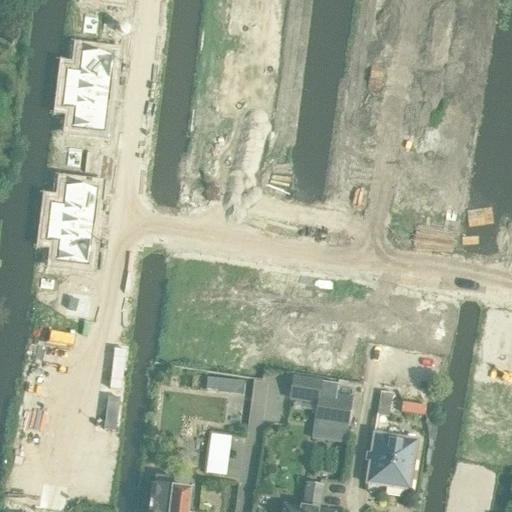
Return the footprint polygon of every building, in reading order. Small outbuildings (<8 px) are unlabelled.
[(234,0),(234,5),(278,10),(279,0),(234,0)] [(234,5),(231,32),(260,35),(258,48),(273,50),(278,10),(234,5)] [(84,16),(83,25),(96,26),(97,17),(84,16)] [(83,25),(82,33),(95,35),(96,26),(83,25)] [(228,58),(224,85),(268,90),(273,50),(258,48),(256,61),(228,58)] [(66,71),(63,90),(108,95),(113,57),(81,53),(78,73),(66,71)] [(220,90),(218,106),(222,106),(221,112),(250,116),(248,129),(263,131),(268,90),(224,85),(224,90),(220,90)] [(63,90),(61,108),(74,110),(72,129),(103,133),(108,95),(63,90)] [(212,154),(211,162),(214,167),(214,172),(253,177),(259,136),(239,134),(238,147),(217,144),(216,150),(212,154)] [(68,149),(67,158),(80,160),(81,151),(68,149)] [(67,158),(66,167),(79,168),(80,160),(67,158)] [(50,205),(47,223),(92,229),(97,191),(65,187),(62,206),(50,205)] [(47,223),(45,242),(58,243),(56,263),(87,267),(92,229),(47,223)] [(171,293),(167,317),(181,319),(182,313),(204,316),(205,315),(211,274),(211,273),(207,272),(208,268),(193,266),(193,270),(189,269),(185,296),(171,293)] [(211,274),(205,315),(227,318),(233,278),(211,274)] [(233,278),(227,318),(250,322),(250,318),(264,320),(268,296),(254,294),(256,279),(234,276),(233,278)] [(41,280),(39,289),(52,291),(53,281),(41,280)] [(268,296),(264,320),(278,322),(277,326),(300,329),(306,289),(306,287),(284,284),(282,298),(268,296)] [(323,333),(322,334),(345,338),(344,344),(358,346),(361,323),(347,321),(352,294),(347,293),(348,289),(334,287),(333,291),(329,291),(329,292),(323,333)] [(306,289),(300,329),(323,333),(329,292),(306,289)] [(389,300),(383,338),(405,341),(410,305),(410,303),(389,300)] [(410,305),(405,341),(426,344),(432,308),(410,305)] [(432,308),(426,344),(447,348),(453,310),(432,306),(432,308)] [(492,318),(485,362),(511,365),(511,317),(499,315),(498,319),(492,318)] [(296,360),(295,368),(307,370),(308,362),(296,360)] [(198,363),(197,371),(209,373),(210,365),(198,363)] [(476,366),(474,378),(482,380),(484,368),(476,366)] [(388,368),(387,376),(399,378),(400,370),(388,368)] [(400,370),(399,378),(411,380),(412,372),(400,370)] [(422,373),(421,381),(433,383),(434,375),(422,373)] [(292,390),(291,399),(317,403),(314,426),(347,432),(353,400),(335,397),(336,395),(337,386),(294,379),(292,390)] [(420,430),(419,438),(435,441),(436,432),(420,430)] [(417,442),(373,436),(366,486),(410,492),(417,442)] [(151,489),(147,511),(185,511),(188,493),(171,491),(172,480),(153,478),(152,489),(151,489)] [(317,511),(321,489),(312,487),(305,486),(302,507),(299,506),(298,509),(282,507),(281,511),(317,511)]
